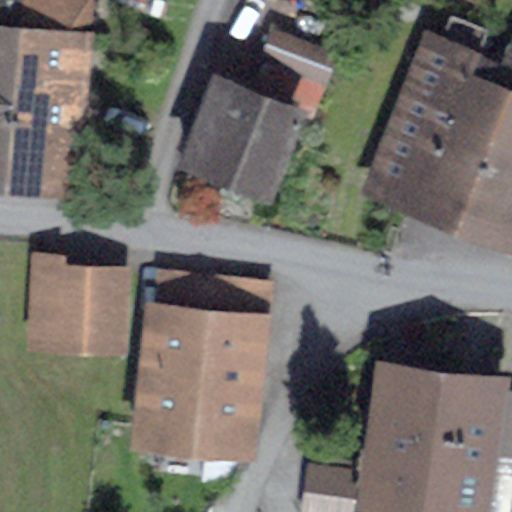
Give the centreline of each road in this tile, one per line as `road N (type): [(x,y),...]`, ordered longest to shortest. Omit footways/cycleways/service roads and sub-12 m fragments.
road 1 (residential): [(0,228),(328,260)]
road 2 (residential): [(237,511),(239,498),(295,499),(328,260)]
road 3 (residential): [(328,260),(511,301)]
